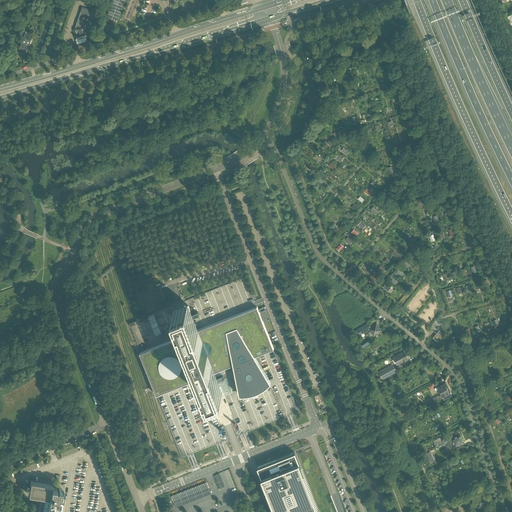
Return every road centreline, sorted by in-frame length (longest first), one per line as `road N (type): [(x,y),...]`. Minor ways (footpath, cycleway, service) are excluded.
road 1 (unclassified): [(107,425),(55,293),(80,227),(266,142)]
road 2 (primary): [(0,98),(268,17)]
road 3 (residential): [(383,311),(463,387),(503,511)]
road 4 (motorway): [(416,0),(511,215)]
road 5 (unclassified): [(266,142),(314,249),(383,311)]
road 6 (motorway): [(431,0),(511,181)]
road 7 (primary): [(176,35),(0,89)]
road 8 (motorway): [(511,146),(446,0)]
road 9 (unclassified): [(266,142),(262,134),(284,81),(268,17)]
road 10 (motorway): [(511,113),(462,0)]
